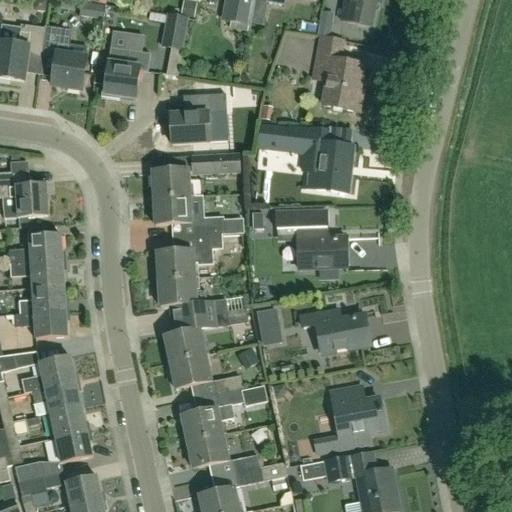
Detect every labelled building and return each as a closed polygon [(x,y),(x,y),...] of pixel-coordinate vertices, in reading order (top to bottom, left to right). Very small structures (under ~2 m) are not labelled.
[(250,26),(254,0),(226,0),(231,1),(227,22),(250,26)] [(307,0),(316,2),(315,0),(266,0),(265,5),(284,9),(285,0),(307,0)] [(346,0),(342,23),(370,28),(375,4),(379,5),(380,0),(346,0)] [(167,18),(162,49),(171,51),(182,53),(183,53),(188,22),(167,18)] [(43,53),(45,32),(22,28),(19,48),(0,44),(0,81),(23,85),(28,55),(42,57),(43,53)] [(82,94),(86,63),(88,50),(70,47),(72,33),(46,29),(45,32),(43,53),(57,55),(52,89),(82,94)] [(326,85),(322,108),(357,115),(361,93),(359,93),(363,68),(339,64),(342,43),(320,39),(313,82),(326,85)] [(135,101),(139,74),(147,75),(150,57),(127,54),(126,56),(110,54),(107,69),(108,69),(106,83),(103,83),(101,100),(119,103),(120,99),(135,101)] [(207,118),(227,117),(226,97),(192,99),(193,117),(170,118),(172,149),(209,147),(207,118)] [(263,129),(261,151),(277,153),(278,149),(306,152),(305,158),(303,171),(310,172),(318,173),(316,193),(348,197),(353,150),(348,149),(329,147),(331,134),(308,131),(290,129),(290,132),(263,129)] [(153,201),(189,199),(187,173),(212,172),(212,176),(241,174),(239,156),(174,161),(175,173),(151,175),(153,201)] [(11,176),(0,176),(0,201),(3,201),(4,222),(18,221),(47,219),(45,189),(29,190),(18,190),(17,176),(11,176)] [(246,237),(245,223),(220,224),(207,225),(206,211),(190,212),(189,199),(153,201),(155,229),(195,226),(196,240),(242,238),(246,237)] [(346,242),(327,242),(327,215),(276,216),(277,233),(298,233),(299,273),(347,272),(346,242)] [(10,267),(62,264),(60,238),(28,240),(29,254),(9,255),(10,267)] [(242,238),(196,240),(197,252),(192,252),(192,254),(157,256),(158,283),(195,281),(194,268),(213,267),(212,252),(243,250),(242,238)] [(32,292),(64,289),(62,264),(10,267),(11,281),(31,280),(32,292)] [(202,320),(226,316),(225,303),(206,305),(205,294),(195,295),(195,281),(158,283),(160,310),(170,309),(171,324),(191,321),(202,320)] [(32,292),(33,304),(18,305),(20,318),(65,314),(64,289),(32,292)] [(248,325),(246,313),(226,316),(202,320),(204,332),(230,328),(230,327),(248,325)] [(65,314),(20,318),(16,319),(17,331),(34,330),(35,343),(67,341),(65,314)] [(259,333),(277,329),(274,314),(256,317),(259,333)] [(302,332),(317,330),(322,358),(370,350),(365,320),(341,324),(339,314),(300,321),(302,332)] [(199,333),(204,332),(202,320),(191,321),(171,324),(173,338),(164,340),(170,366),(205,359),(199,333)] [(250,372),(267,365),(260,349),(244,356),(250,372)] [(0,402),(9,401),(3,376),(16,373),(13,359),(0,360),(0,402)] [(210,386),(205,359),(170,366),(175,393),(210,386)] [(44,393),(75,386),(69,360),(38,368),(44,393)] [(217,398),(243,392),(241,380),(214,385),(217,398)] [(49,417),(80,410),(75,386),(44,393),(49,417)] [(220,411),(199,415),(181,419),(187,446),(222,438),(219,424),(235,421),(232,407),(245,405),(246,409),(268,404),(265,389),(244,393),(243,392),(217,398),(220,411)] [(349,407),(346,392),(332,395),(340,441),(315,445),(317,457),(370,447),(368,436),(384,433),(379,401),(349,407)] [(0,414),(3,428),(14,425),(9,401),(0,402),(0,414)] [(49,417),(55,442),(86,435),(80,410),(49,417)] [(2,432),(5,447),(6,452),(20,450),(17,439),(31,435),(28,422),(14,425),(3,428),(4,431),(2,432)] [(86,435),(55,442),(61,466),(61,468),(92,461),(86,435)] [(222,438),(187,446),(193,472),(228,465),(222,438)] [(0,448),(0,473),(8,472),(5,460),(8,459),(6,452),(5,447),(0,448)] [(24,469),(20,450),(6,452),(8,459),(10,458),(12,468),(14,468),(19,487),(63,478),(61,468),(61,466),(40,465),(24,469)] [(102,457),(102,478),(121,479),(121,457),(102,457)] [(235,476),(260,471),(258,458),(233,463),(235,476)] [(355,481),(350,459),(300,469),(303,484),(326,479),(327,487),(355,481)] [(260,471),(235,476),(238,490),(287,480),(284,466),(260,471)] [(8,472),(0,473),(0,486),(10,484),(8,472)] [(345,511),(399,511),(392,472),(356,478),(361,505),(345,509),(345,511)] [(63,478),(19,487),(23,505),(25,511),(34,511),(33,503),(32,498),(47,494),(66,490),(65,488),(63,478)] [(71,511),(73,511),(102,506),(96,480),(65,488),(66,490),(71,511)] [(199,499),(201,511),(238,511),(235,491),(199,499)]
